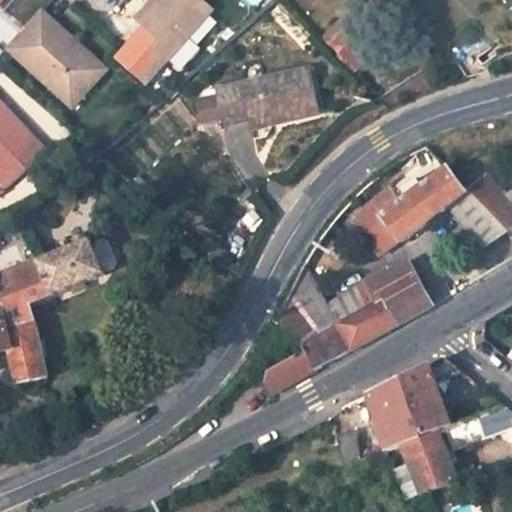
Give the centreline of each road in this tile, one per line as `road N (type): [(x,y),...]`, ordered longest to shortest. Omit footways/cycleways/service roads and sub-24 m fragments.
road 1 (secondary): [(511,94),(423,119),(368,147),(287,238),(236,339),(200,385),(106,451),(0,494)]
road 2 (unclassified): [(440,328),(172,472),(70,511)]
